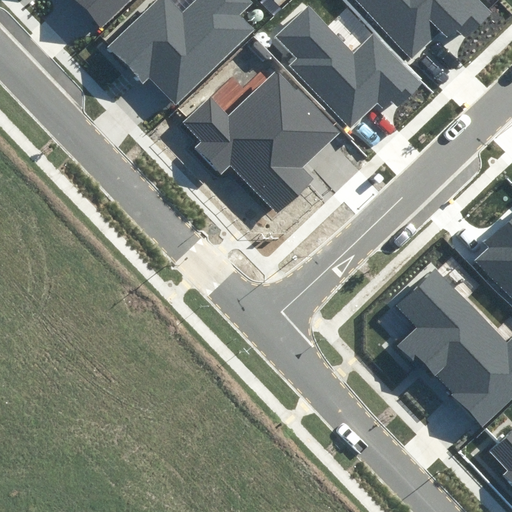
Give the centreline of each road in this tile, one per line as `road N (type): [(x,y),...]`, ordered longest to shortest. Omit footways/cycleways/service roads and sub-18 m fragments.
road 1 (residential): [(263,329),(0,52)]
road 2 (residential): [(263,329),(511,87)]
road 3 (residential): [(441,511),(263,329)]
